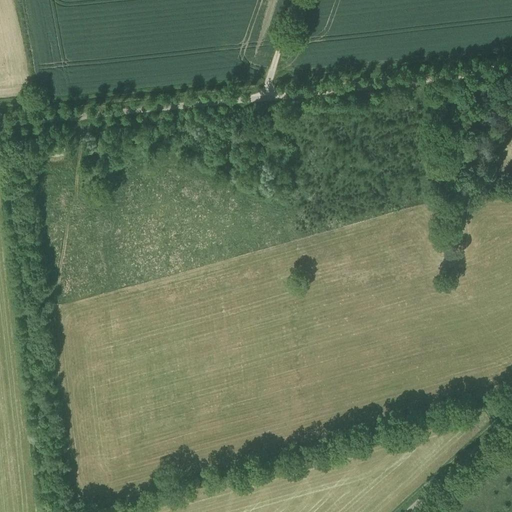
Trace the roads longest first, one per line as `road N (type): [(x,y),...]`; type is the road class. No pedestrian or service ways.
road 1 (unclassified): [(0,125),(295,94)]
road 2 (track): [(295,94),(511,70)]
road 3 (unclassified): [(419,511),(511,429)]
